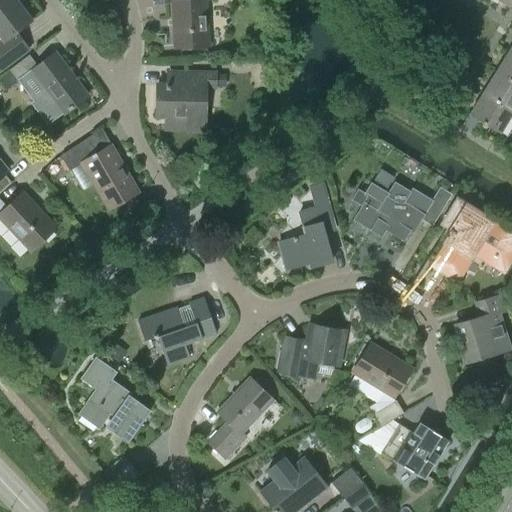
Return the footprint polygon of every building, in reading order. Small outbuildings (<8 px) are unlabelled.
[(15,33),(31,21),(15,0),(0,0),(0,36),(3,41),(0,42),(0,72),(29,51),(15,33)] [(206,0),(212,0),(178,0),(178,1),(172,1),(175,49),(208,47),(206,0)] [(495,72),(511,82),(511,54),(508,51),(495,72)] [(48,126),(63,114),(64,115),(88,97),(55,54),(37,67),(29,56),(9,70),(11,72),(18,81),(18,82),(31,72),(48,95),(33,106),(48,126)] [(11,72),(3,78),(10,87),(18,81),(11,72)] [(482,94),(511,111),(511,82),(495,72),(482,94)] [(216,76),(216,74),(186,73),(185,86),(158,85),(157,116),(184,116),(184,130),(206,130),(207,88),(216,88),(216,76)] [(216,76),(216,88),(225,88),(225,76),(216,76)] [(511,114),(511,111),(482,94),(469,115),(500,134),(511,114)] [(61,156),(64,160),(70,171),(81,164),(108,211),(139,193),(112,146),(93,156),(84,140),(61,156)] [(0,193),(11,183),(5,176),(9,173),(0,162),(0,193)] [(375,181),(387,185),(392,172),(380,167),(375,181)] [(432,227),(452,196),(440,189),(432,202),(412,190),(410,193),(394,183),(388,194),(371,184),(365,194),(358,190),(351,200),(362,207),(353,221),(382,239),(386,232),(404,243),(410,233),(413,234),(422,221),(432,227)] [(0,219),(31,252),(56,229),(23,194),(8,208),(0,200),(0,219)] [(504,271),(511,258),(511,234),(470,208),(474,202),(460,194),(441,224),(454,232),(432,268),(456,283),(474,253),(504,271)] [(324,234),(336,230),(326,197),(314,201),(316,208),(299,213),(306,235),(279,243),(287,270),(309,264),(310,268),(332,261),(324,234)] [(498,314),(508,310),(503,295),(474,304),(479,318),(454,326),(466,363),(509,349),(498,314)] [(138,321),(139,322),(146,342),(159,337),(169,364),(191,356),(187,344),(216,334),(204,299),(189,304),(190,308),(179,312),(177,308),(138,321)] [(311,379),(314,362),(340,367),(346,332),(308,325),(305,341),(284,337),(278,372),(311,379)] [(394,398),(411,369),(370,344),(352,372),(394,398)] [(114,345),(107,355),(117,362),(125,352),(114,345)] [(100,429),(103,426),(128,442),(150,410),(131,396),(133,394),(113,380),(117,373),(96,358),(81,380),(95,389),(78,414),(100,429)] [(243,434),(275,400),(252,378),(218,413),(228,423),(209,443),(226,459),(247,437),(243,434)] [(392,420),(403,414),(396,402),(372,415),(379,428),(392,420)] [(290,418),(292,422),(296,423),(300,422),(301,418),(299,414),(295,412),(292,414),(290,418)] [(371,423),(369,420),(367,418),(363,419),(356,423),(354,426),(354,429),(356,431),(358,433),(362,433),(369,429),(371,426),(371,423)] [(419,423),(413,433),(392,420),(379,428),(357,441),(380,455),(381,453),(424,480),(449,441),(419,423)] [(323,448),(337,466),(343,462),(329,444),(323,448)] [(305,458),(292,468),(285,458),(268,471),(275,481),(261,492),(275,511),(296,511),(328,488),(305,458)] [(342,497),(355,488),(361,482),(351,469),(332,484),(342,497)] [(361,482),(355,488),(342,497),(352,509),(354,511),(367,511),(378,503),(370,494),(361,482)]
